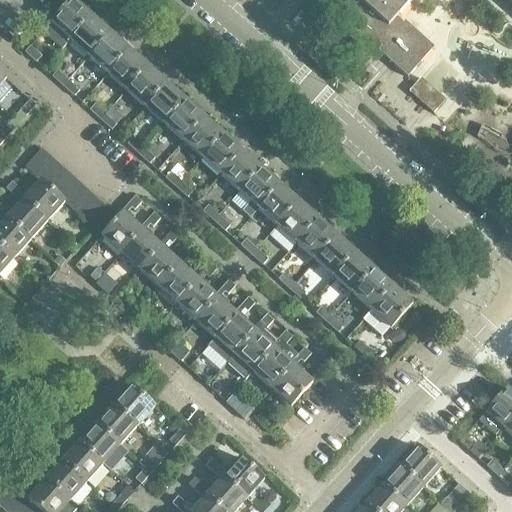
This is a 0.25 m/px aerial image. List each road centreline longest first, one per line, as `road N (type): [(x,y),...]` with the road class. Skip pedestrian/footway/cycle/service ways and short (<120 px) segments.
road 1 (residential): [(206,0),(511,271)]
road 2 (residential): [(0,51),(85,129),(70,147),(124,196)]
road 3 (residential): [(289,470),(172,372)]
road 4 (residential): [(410,416),(511,302)]
road 5 (residential): [(410,416),(511,504),(505,511)]
road 6 (residential): [(327,503),(410,416)]
